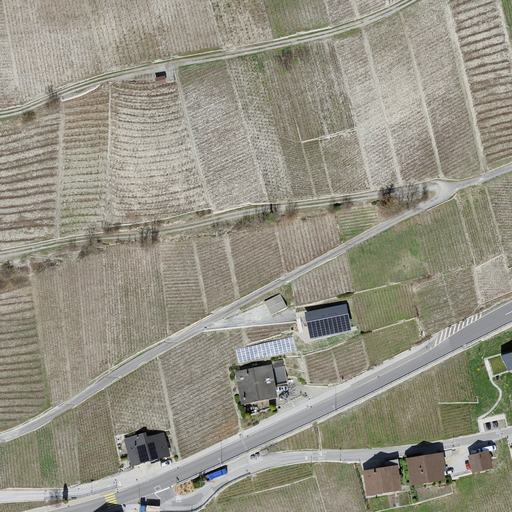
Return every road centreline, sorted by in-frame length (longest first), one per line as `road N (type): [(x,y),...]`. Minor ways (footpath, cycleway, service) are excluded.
road 1 (track): [(3,440),(439,193),(414,189),(0,257)]
road 2 (track): [(411,0),(370,21),(89,83),(0,115)]
road 3 (tertiary): [(150,490),(241,453),(511,315)]
road 4 (residential): [(511,432),(364,457),(265,463),(191,505),(167,504),(150,490)]
road 5 (unclassified): [(150,490),(136,480),(115,481),(80,494),(0,498)]
